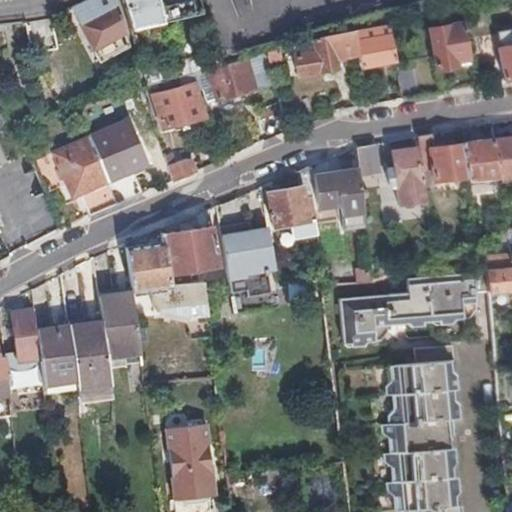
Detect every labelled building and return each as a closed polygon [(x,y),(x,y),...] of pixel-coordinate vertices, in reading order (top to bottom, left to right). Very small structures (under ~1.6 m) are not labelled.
[(91,50),(98,62),(130,48),(130,47),(115,0),(86,0),(71,7),(70,7),(90,50),(91,50)] [(120,0),(130,29),(201,13),(197,0),(120,0)] [(430,30),(434,57),(397,64),(404,99),(442,92),(439,70),(458,67),(457,60),(471,58),(463,12),(445,15),(447,27),(430,30)] [(390,25),(379,27),(381,36),(392,34),(390,25)] [(379,27),(355,31),(359,52),(362,67),(396,61),(397,61),(392,34),(381,36),(379,27)] [(337,68),(336,57),(359,52),(355,31),(328,35),(313,39),(313,40),(292,46),(297,75),(337,68)] [(511,45),(499,48),(504,81),(509,80),(511,79),(511,45)] [(267,53),(247,58),(222,65),(207,69),(197,73),(207,103),(275,85),(267,53)] [(205,118),(198,91),(202,90),(197,73),(179,77),(182,87),(153,96),(162,129),(205,118)] [(324,91),(293,97),(305,126),(334,113),(324,91)] [(127,122),(88,138),(116,205),(143,194),(125,150),(137,145),(127,122)] [(217,135),(193,144),(200,169),(225,159),(217,135)] [(427,136),(417,138),(418,148),(419,155),(424,154),(424,149),(429,149),(427,136)] [(70,196),(80,193),(89,216),(116,205),(88,138),(53,153),(70,196)] [(511,138),(493,141),(499,178),(499,180),(500,180),(511,178),(511,138)] [(492,141),(463,144),(468,179),(469,182),(499,178),(493,141),(492,141)] [(429,149),(433,183),(468,179),(463,144),(429,149)] [(374,145),(356,149),(358,171),(359,177),(378,175),(374,145)] [(394,187),(397,207),(424,204),(419,155),(418,148),(391,152),(393,168),(385,169),(388,187),(394,187)] [(173,154),(163,157),(171,182),(196,171),(192,160),(184,159),(176,162),(173,154)] [(308,223),(304,201),(312,200),(308,169),(295,174),(299,189),(268,195),(274,229),(308,223)] [(340,208),(343,233),(364,230),(359,177),(358,171),(315,178),(320,211),(340,208)] [(254,215),(217,221),(223,264),(261,258),(254,215)] [(161,236),(163,245),(167,277),(219,269),(213,228),(161,236)] [(163,245),(125,251),(131,294),(151,292),(153,310),(207,306),(204,285),(168,288),(167,277),(163,245)] [(485,261),(488,294),(490,294),(511,291),(511,269),(511,258),(486,260),(485,261)] [(473,273),(407,278),(408,292),(340,299),(343,344),(347,349),(364,346),(366,343),(381,341),(387,333),(388,325),(406,324),(410,327),(423,326),(423,323),(430,322),(436,325),(451,324),(454,320),(463,320),(463,304),(476,303),(473,273)] [(16,357),(17,363),(13,364),(17,397),(36,395),(43,386),(36,334),(31,293),(5,307),(6,315),(12,315),(16,357)] [(97,298),(101,327),(106,366),(107,366),(106,356),(135,352),(137,362),(139,362),(131,294),(97,298)] [(52,332),(36,334),(43,386),(43,387),(75,383),(68,331),(66,312),(50,313),(52,332)] [(101,327),(68,331),(75,383),(76,389),(108,385),(106,366),(101,327)] [(460,511),(460,507),(458,507),(457,493),(449,494),(448,487),(457,486),(455,464),(446,465),(446,458),(455,457),(453,435),(444,436),(443,429),(452,428),(452,421),(459,420),(459,412),(450,413),(449,407),(458,406),(457,383),(447,384),(446,377),(456,376),(454,348),(414,351),(415,365),(364,369),(364,371),(387,368),(388,370),(390,370),(391,380),(384,389),(385,397),(390,396),(391,399),(392,398),(393,409),(386,417),(387,425),(379,427),(380,435),(387,441),(388,452),(386,453),(387,455),(381,456),(382,464),(390,470),(391,481),(389,481),(389,483),(383,484),(384,492),(392,499),(393,510),(391,511),(402,511),(408,511),(407,511),(460,511)] [(16,357),(4,358),(7,379),(8,390),(17,397),(13,364),(17,363),(16,357)] [(185,428),(164,431),(173,502),(177,502),(177,503),(182,507),(203,505),(207,499),(207,498),(212,497),(204,426),(200,427),(200,422),(185,424),(185,428)] [(497,511),(509,511),(508,496),(496,496),(497,511)]
